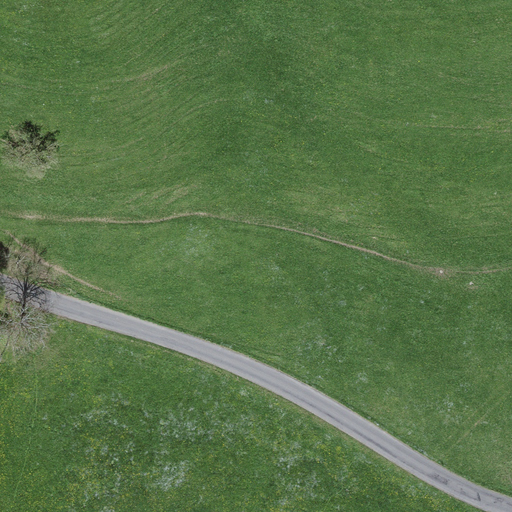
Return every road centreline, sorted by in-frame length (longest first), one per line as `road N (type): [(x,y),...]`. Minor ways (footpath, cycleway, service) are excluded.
road 1 (unclassified): [(511,508),(458,487),(256,369),(0,281)]
road 2 (track): [(511,266),(447,273),(226,213),(111,221),(0,213)]
